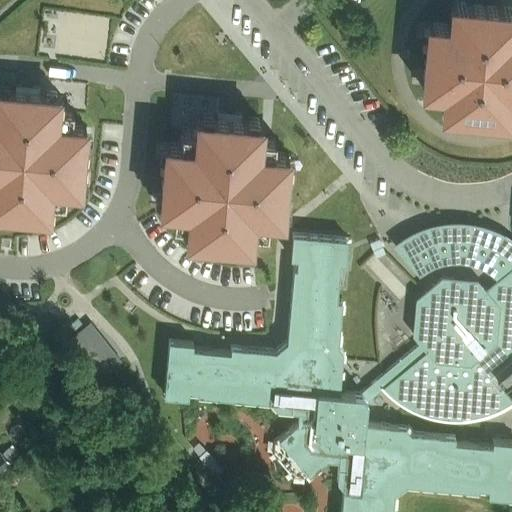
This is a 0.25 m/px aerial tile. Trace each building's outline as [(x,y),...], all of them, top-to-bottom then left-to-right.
[(508,118),(510,96),(511,96),(511,8),(452,3),(450,24),(429,22),(423,88),(444,90),(442,111),(508,118)] [(0,213),(49,218),(51,204),(65,205),(66,190),(81,192),(87,127),(72,125),(74,111),(59,110),(60,95),(33,93),(32,98),(23,97),(23,92),(0,89),(0,213)] [(156,137),(150,202),(165,203),(163,218),(178,219),(176,234),(241,240),(243,225),(257,227),(258,212),(273,213),(279,149),(279,148),(264,147),(266,132),(251,131),(252,117),(225,114),(224,119),(215,118),(215,113),(188,111),(186,126),(172,124),(170,139),(156,137)] [(392,511),(394,492),(406,482),(479,488),(479,486),(490,487),(490,493),(511,495),(511,494),(511,439),(491,438),(491,444),(454,441),(455,436),(410,432),(405,426),(364,422),(366,401),(383,388),(397,399),(413,407),(430,413),(448,416),(466,415),(484,412),(500,406),(511,399),(511,300),(506,304),(494,309),(475,286),(445,283),(430,296),(422,303),(420,332),(428,343),(360,393),(338,392),(342,350),(338,343),(342,300),(337,300),(340,260),(345,261),(347,239),(294,234),(292,257),(298,258),(297,268),(294,268),(288,340),(275,351),(232,347),(232,351),(193,348),(193,343),(170,341),(166,394),(188,396),(189,390),(200,391),(200,394),(272,400),(279,409),(298,410),(297,421),(274,439),(273,451),(293,475),(305,475),(328,456),(341,458),(339,481),(344,487),(341,511),(392,511)] [(100,376),(120,360),(90,323),(71,339),(100,376)] [(13,442),(4,451),(11,459),(20,451),(13,442)] [(2,450),(0,451),(0,477),(15,464),(11,459),(4,451),(2,450)]
